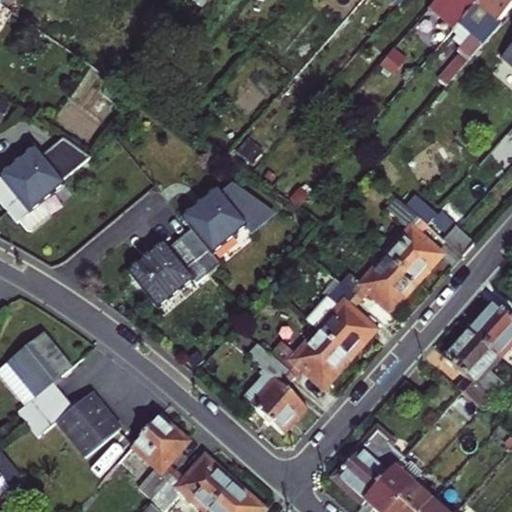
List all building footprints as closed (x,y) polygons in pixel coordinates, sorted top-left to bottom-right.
[(436,27),(448,13),(458,0),(419,0),(413,8),(436,27)] [(469,43),(490,19),(486,15),(498,0),(458,0),(448,13),(461,23),(454,31),(469,43)] [(488,57),(511,77),(511,16),(500,31),(506,36),(488,57)] [(87,161),(54,138),(34,150),(33,148),(0,168),(0,202),(9,217),(12,215),(38,199),(57,187),(53,181),(87,161)] [(171,226),(159,236),(189,270),(201,260),(192,249),(228,219),(233,226),(257,206),(209,175),(162,215),(171,226)] [(373,203),(397,224),(371,254),(404,283),(430,253),(407,233),(415,224),(380,196),(373,203)] [(46,213),(38,199),(12,215),(20,229),(46,213)] [(452,254),(464,240),(446,224),(434,238),(452,254)] [(147,245),(144,241),(110,270),(142,309),(189,270),(159,236),(147,245)] [(351,301),(358,293),(379,311),(404,283),(371,254),(348,280),(335,269),(326,280),(351,301)] [(326,280),(317,290),(331,302),(307,330),(339,358),(364,329),(343,310),(351,301),(326,280)] [(511,316),(506,323),(482,303),(458,330),(491,359),(502,346),(511,335),(511,316)] [(283,376),(291,367),(314,387),(339,358),(307,330),(286,353),(269,338),(256,353),(283,376)] [(481,370),(491,359),(458,330),(435,356),(457,376),(448,387),(452,390),(473,409),(482,398),(468,385),(481,370)] [(511,335),(502,346),(511,355),(511,335)] [(47,337),(10,365),(39,402),(21,417),(30,429),(71,397),(62,385),(76,374),(47,337)] [(250,369),(262,380),(239,406),(272,435),(296,407),(273,387),(283,376),(256,353),(245,343),(234,356),(250,369)] [(250,369),(227,395),(239,406),(262,380),(250,369)] [(496,383),(481,370),(468,385),(482,398),(496,383)] [(452,390),(448,387),(433,374),(415,394),(434,411),(452,390)] [(86,461),(122,432),(95,398),(81,409),(71,397),(30,429),(45,447),(63,433),(86,461)] [(169,473),(160,466),(180,443),(151,417),(122,451),(147,473),(129,493),(142,505),(169,473)] [(366,431),(324,479),(352,504),(354,501),(383,468),(392,458),(377,445),(380,443),(366,431)] [(191,511),(202,511),(228,484),(198,458),(178,481),(169,473),(142,505),(150,511),(159,511),(173,496),(191,511)] [(354,501),(366,511),(380,511),(403,486),(383,468),(354,501)] [(254,511),(257,509),(228,484),(202,511),(254,511)] [(403,486),(380,511),(413,511),(422,502),(403,486)] [(433,511),(422,502),(413,511),(433,511)]
